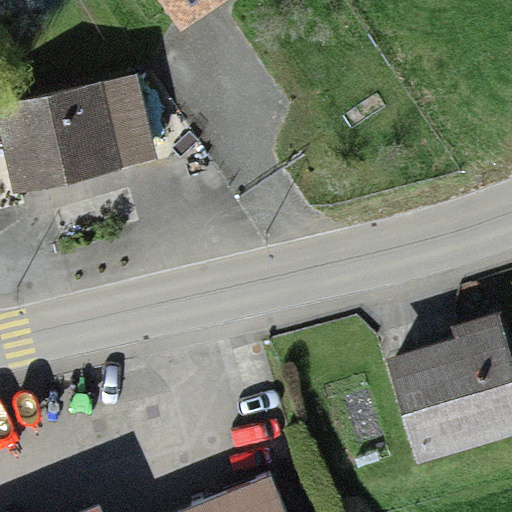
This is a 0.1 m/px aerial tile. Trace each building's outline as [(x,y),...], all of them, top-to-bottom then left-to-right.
[(154,0),(177,35),(230,0),(154,0)] [(133,86),(0,121),(0,146),(15,201),(154,164),(133,86)] [(105,237),(45,255),(55,289),(115,271),(105,237)] [(451,356),(381,376),(407,461),(511,429),(511,411),(488,331),(447,343),(451,356)] [(272,511),(266,496),(224,511),(272,511)]
